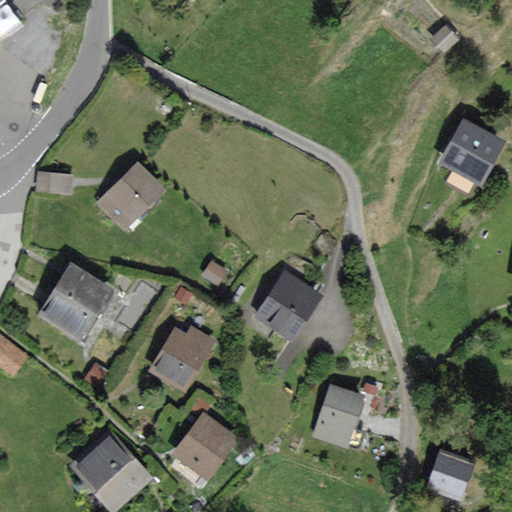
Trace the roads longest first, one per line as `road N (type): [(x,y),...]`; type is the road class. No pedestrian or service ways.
road 1 (residential): [(396,511),(408,457),(407,387),(343,167),(96,33)]
road 2 (tertiary): [(96,33),(74,91),(35,147)]
